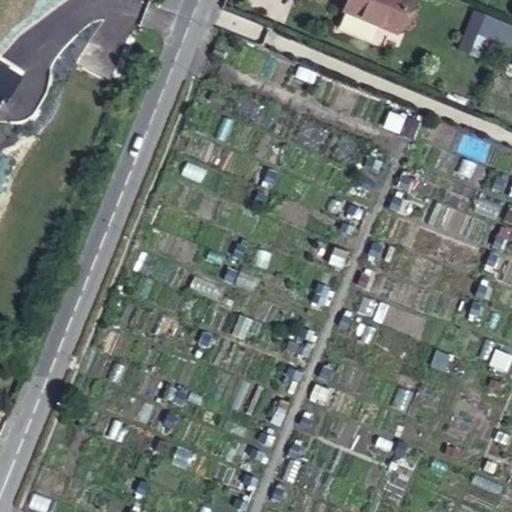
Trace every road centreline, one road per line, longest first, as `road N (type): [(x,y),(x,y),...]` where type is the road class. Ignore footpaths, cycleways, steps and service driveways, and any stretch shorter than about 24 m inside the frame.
road 1 (tertiary): [(196,0),(0,489)]
road 2 (track): [(261,511),(389,191)]
road 3 (unknown): [(195,3),(511,128)]
